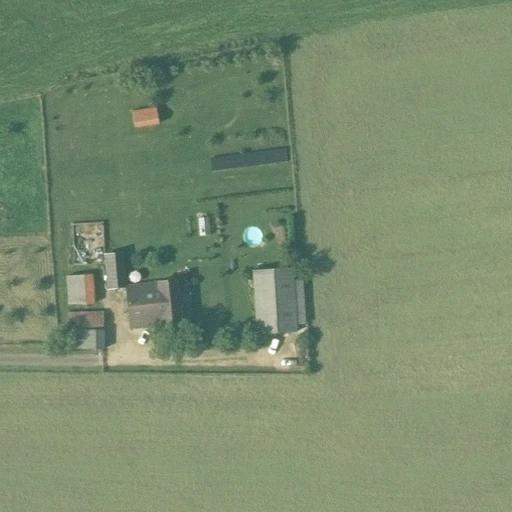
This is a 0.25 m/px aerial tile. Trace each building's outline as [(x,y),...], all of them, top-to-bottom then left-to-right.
[(155,107),(131,111),(134,129),(158,124),(155,107)] [(224,170),(288,159),(286,146),(221,157),(224,170)] [(125,286),(126,286),(123,253),(103,254),(106,289),(125,289),(125,286)] [(257,335),(297,332),(293,267),(252,270),(257,335)] [(67,304),(94,303),(92,275),(65,276),(67,304)] [(125,286),(125,289),(129,327),(161,323),(162,327),(181,325),(176,279),(157,281),(157,283),(126,286),(125,286)] [(66,330),(71,330),(103,330),(102,312),(66,313),(66,330)] [(103,330),(71,330),(70,349),(103,349),(103,330)]
